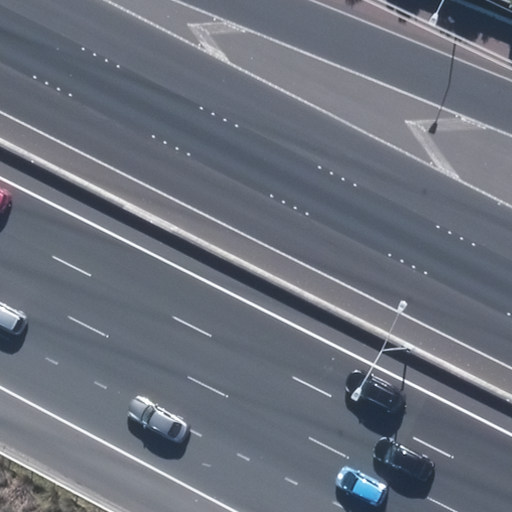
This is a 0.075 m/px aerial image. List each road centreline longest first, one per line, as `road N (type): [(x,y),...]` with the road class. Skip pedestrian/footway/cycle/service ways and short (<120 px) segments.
road 1 (motorway): [(0,7),(511,263)]
road 2 (motorway): [(459,511),(0,278)]
road 3 (motorway): [(331,511),(0,323)]
road 4 (motorway): [(238,0),(511,108)]
